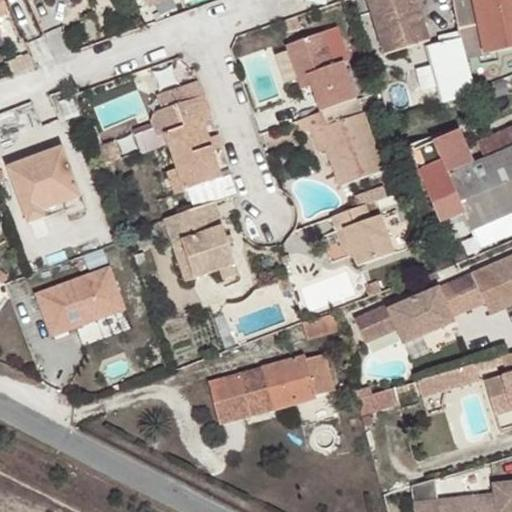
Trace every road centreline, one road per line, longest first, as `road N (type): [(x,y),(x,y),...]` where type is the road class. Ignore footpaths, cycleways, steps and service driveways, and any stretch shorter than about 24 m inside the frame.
road 1 (unclassified): [(214,511),(0,404)]
road 2 (residential): [(204,25),(0,100)]
road 3 (residential): [(268,219),(204,25)]
